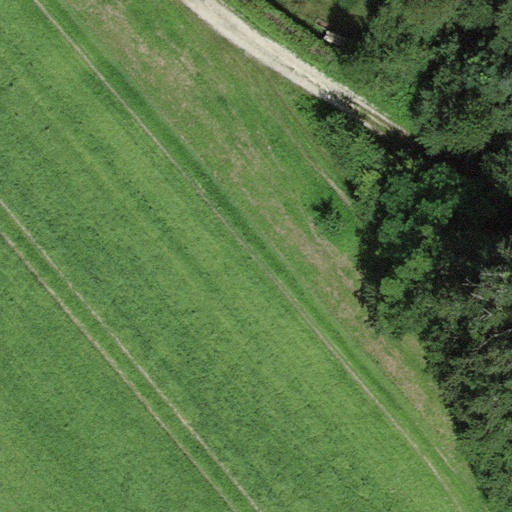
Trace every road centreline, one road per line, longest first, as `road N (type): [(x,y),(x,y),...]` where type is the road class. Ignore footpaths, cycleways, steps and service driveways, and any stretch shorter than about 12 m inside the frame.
road 1 (track): [(511,206),(432,170),(279,81),(192,0)]
road 2 (track): [(511,292),(401,147)]
